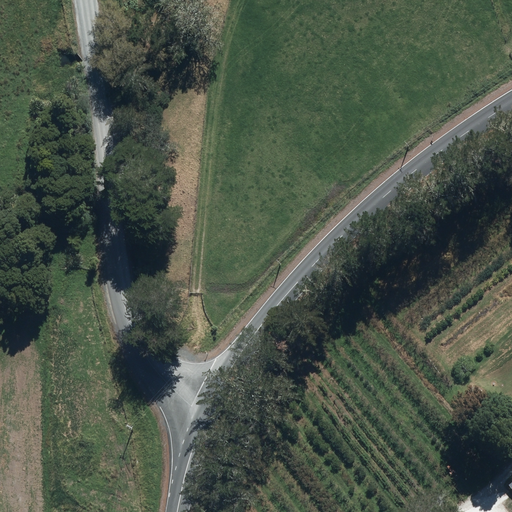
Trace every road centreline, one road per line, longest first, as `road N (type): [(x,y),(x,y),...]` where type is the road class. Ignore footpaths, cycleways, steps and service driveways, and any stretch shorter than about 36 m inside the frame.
road 1 (unclassified): [(202,410),(166,386),(125,317),(80,0)]
road 2 (secondary): [(202,410),(222,373),(334,244),(428,161),(511,103)]
